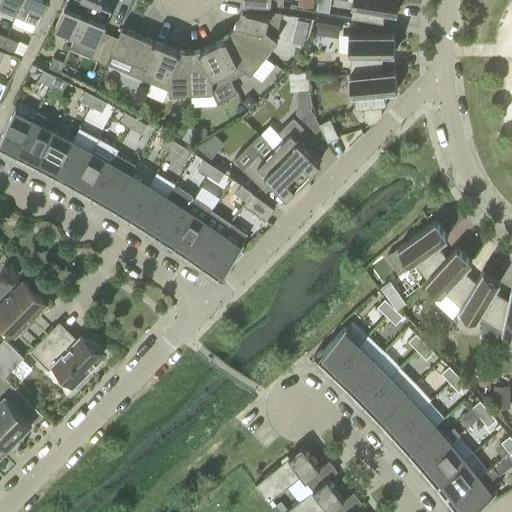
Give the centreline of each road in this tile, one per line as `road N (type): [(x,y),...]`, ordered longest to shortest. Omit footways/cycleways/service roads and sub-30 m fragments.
road 1 (residential): [(207,308),(444,79)]
road 2 (residential): [(3,511),(207,308)]
road 3 (residential): [(207,308),(0,182)]
road 4 (residential): [(444,79),(456,144),(483,200),(511,226)]
road 5 (residential): [(416,511),(335,421),(300,409)]
